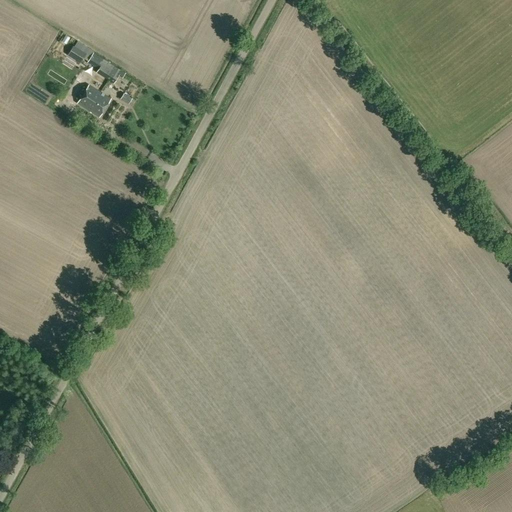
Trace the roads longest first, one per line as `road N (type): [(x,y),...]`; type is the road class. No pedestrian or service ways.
road 1 (unclassified): [(0,500),(273,0)]
road 2 (track): [(317,0),(511,243)]
